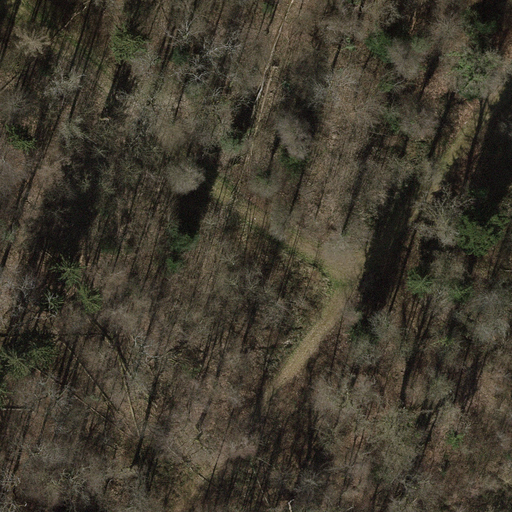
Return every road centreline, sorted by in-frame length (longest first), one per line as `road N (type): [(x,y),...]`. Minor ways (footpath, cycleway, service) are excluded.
road 1 (track): [(511,75),(171,511)]
road 2 (track): [(365,260),(326,257),(283,240),(2,0)]
